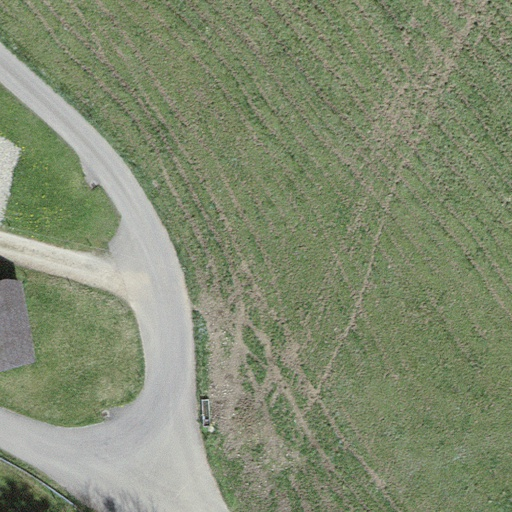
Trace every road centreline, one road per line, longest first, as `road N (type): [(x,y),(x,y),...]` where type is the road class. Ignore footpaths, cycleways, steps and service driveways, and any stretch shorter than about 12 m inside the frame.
road 1 (track): [(0,60),(97,154),(149,236),(163,278),(169,358),(152,503)]
road 2 (track): [(0,430),(152,503)]
road 3 (track): [(0,236),(163,278)]
